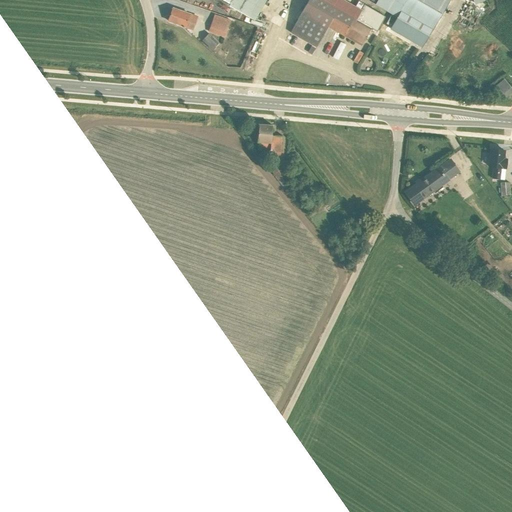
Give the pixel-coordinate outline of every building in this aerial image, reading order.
[(389,29),(421,48),(449,0),(233,0),(231,4),(229,7),(253,21),(265,0),(307,0),(290,33),(290,34),(315,48),(316,47),(327,28),(360,46),(376,19),(343,0),(368,0),(375,4),(374,5),(396,18),(389,29)] [(197,18),(172,9),(167,21),(192,31),(197,18)] [(489,10),(484,20),(496,27),(501,17),(489,10)] [(230,21),(214,15),(208,33),(224,38),(230,21)] [(218,44),(208,34),(202,41),(212,51),(218,44)] [(508,97),(511,93),(511,84),(506,78),(498,86),(508,97)] [(272,126),(258,125),(257,143),(259,143),(258,151),(269,152),(269,158),(279,159),(279,158),(282,158),(282,152),(280,152),(281,137),(271,136),(272,126)] [(504,151),(490,149),(488,167),(492,168),(491,179),(503,180),(506,160),(503,159),(504,151)] [(413,205),(459,172),(450,160),(405,193),(413,205)] [(283,164),(273,168),(277,178),(287,174),(283,164)] [(500,183),(500,195),(509,195),(509,183),(500,183)] [(500,232),(508,243),(511,239),(511,230),(509,226),(500,232)]
